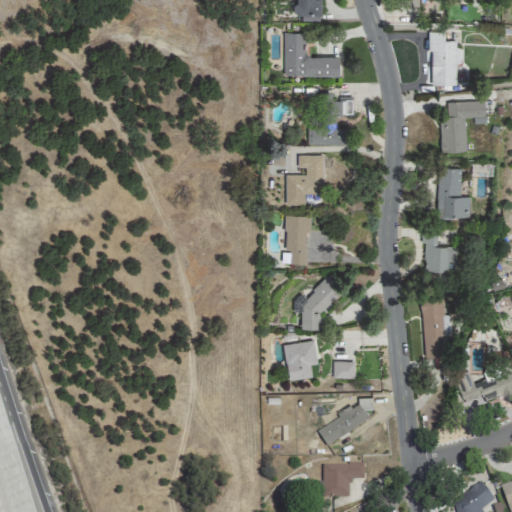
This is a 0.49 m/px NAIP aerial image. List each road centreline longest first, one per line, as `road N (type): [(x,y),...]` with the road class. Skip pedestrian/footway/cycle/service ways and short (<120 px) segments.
road 1 (residential): [(418,511),(387,262),(392,126),(362,0)]
road 2 (motorway): [(47,511),(0,395)]
